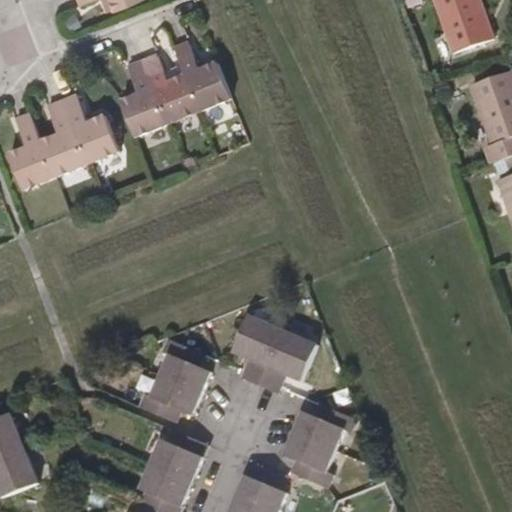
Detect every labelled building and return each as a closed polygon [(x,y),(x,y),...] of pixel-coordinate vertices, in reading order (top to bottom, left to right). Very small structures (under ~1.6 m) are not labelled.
[(81,0),(84,7),(103,0),(109,0),(116,15),(150,0),(81,0)] [(436,0),(455,56),(495,42),(480,0),(436,0)] [(237,102),(222,65),(208,71),(196,45),(180,51),(191,78),(205,115),(237,102)] [(148,65),(173,128),(205,115),(191,78),(175,84),(164,57),(148,65)] [(173,128),(148,65),(134,71),(145,96),(126,104),(141,141),(173,128)] [(494,166),(508,162),(511,160),(511,76),(474,89),(494,148),(489,150),(494,166)] [(68,105),(94,169),(127,156),(126,149),(124,149),(114,125),(116,124),(112,118),(94,125),(84,99),(68,105)] [(94,169),(68,105),(55,111),(65,137),(46,144),(61,181),(94,169)] [(61,181),(46,144),(34,119),(21,124),(31,150),(15,157),(29,194),(61,181)] [(122,123),(116,124),(114,125),(124,149),(126,149),(131,147),(122,123)] [(511,215),(511,179),(501,183),(511,215)] [(244,378),(261,386),(285,330),(249,315),(233,352),(251,359),(246,371),(244,378)] [(261,386),(278,393),(286,375),(302,381),(319,344),(285,330),(261,386)] [(160,376),(202,393),(212,370),(201,365),(205,354),(169,339),(164,351),(169,353),(160,376)] [(140,407),(176,423),(181,410),(193,415),(202,393),(160,376),(152,396),(145,394),(140,407)] [(295,433),(335,451),(345,428),(351,431),(356,419),(321,404),(317,415),(305,410),(295,433)] [(0,448),(24,450),(25,450),(24,449),(11,415),(0,419),(0,448)] [(152,455),(203,457),(209,445),(170,428),(164,442),(159,439),(152,455)] [(297,461),(330,463),(335,451),(295,433),(285,454),(297,460),(297,461)] [(0,459),(24,450),(0,448),(0,459)] [(25,450),(24,450),(0,459),(0,493),(2,498),(38,485),(25,450)] [(149,464),(193,482),(203,457),(152,455),(149,464)] [(330,463),(297,461),(292,472),(328,488),(333,475),(326,472),(330,463)] [(292,480),(275,473),(252,463),(236,501),(262,511),(283,511),(291,496),(285,494),(292,480)] [(180,511),(193,482),(149,464),(138,489),(144,491),(139,502),(162,511),(180,511)] [(231,511),(262,511),(236,501),(231,511)] [(162,511),(139,502),(134,511),(162,511)]
